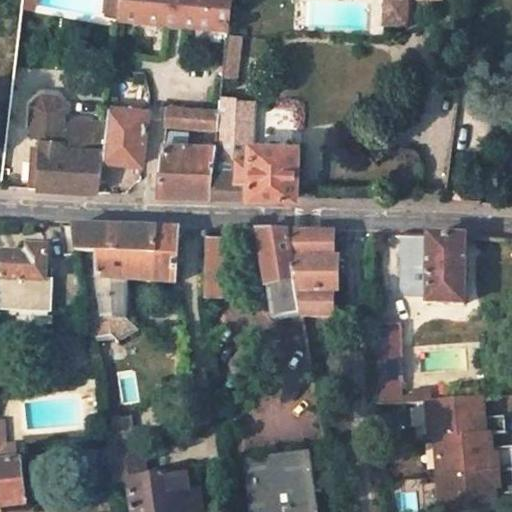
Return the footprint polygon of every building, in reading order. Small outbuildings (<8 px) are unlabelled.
[(120,0),(108,0),(106,17),(119,18),(120,0)] [(233,0),(120,0),(119,18),(118,19),(230,28),(233,0)] [(386,0),(386,23),(411,24),(411,0),(386,0)] [(232,34),(228,74),(238,75),(242,36),(232,34)] [(39,148),(37,188),(97,191),(101,158),(105,123),(61,120),(62,107),(53,97),(39,96),(29,105),(28,129),(39,148)] [(215,149),(209,196),(263,197),(294,197),(294,192),(295,144),(253,142),(253,102),(221,101),(220,111),(218,130),(215,149)] [(147,110),(108,104),(105,123),(101,158),(142,164),(147,110)] [(220,111),(167,105),(166,123),(211,129),(218,130),(220,111)] [(218,130),(211,129),(209,148),(215,149),(218,130)] [(209,148),(164,143),(158,194),(209,196),(215,149),(209,148)] [(28,187),(37,188),(39,148),(30,148),(28,187)] [(59,225),(65,256),(75,253),(70,226),(59,225)] [(95,254),(157,254),(158,228),(70,226),(75,253),(95,254)] [(157,254),(95,254),(96,280),(101,318),(86,320),(90,346),(110,344),(117,351),(137,340),(125,320),(126,281),(175,283),(180,229),(158,228),(157,254)] [(202,297),(219,296),(221,230),(204,229),(202,297)] [(254,231),(272,320),(300,314),(293,280),(285,232),(254,231)] [(336,259),(331,259),(330,233),(285,232),(293,280),(300,314),(300,316),(331,317),(331,294),(335,294),(336,259)] [(463,304),(464,237),(411,235),(408,290),(428,292),(428,304),(463,304)] [(0,296),(44,298),(47,246),(29,244),(28,252),(1,251),(0,272),(0,296)] [(401,362),(400,325),(374,326),(375,362),(401,362)] [(434,439),(439,504),(494,500),(493,486),(493,479),(511,477),(511,471),(511,454),(491,456),(490,449),(489,435),(504,434),(503,417),(483,419),(481,398),(426,402),(429,439),(434,439)] [(112,483),(127,482),(130,511),(198,511),(201,511),(198,489),(189,491),(187,474),(148,479),(144,447),(139,444),(106,449),(112,483)] [(64,452),(67,467),(97,463),(95,448),(64,452)] [(490,449),(491,456),(511,454),(510,448),(490,449)] [(312,511),(305,454),(245,461),(251,511),(312,511)] [(0,459),(0,507),(24,504),(19,458),(4,459),(0,459)] [(511,477),(493,479),(493,486),(511,484),(511,477)]
